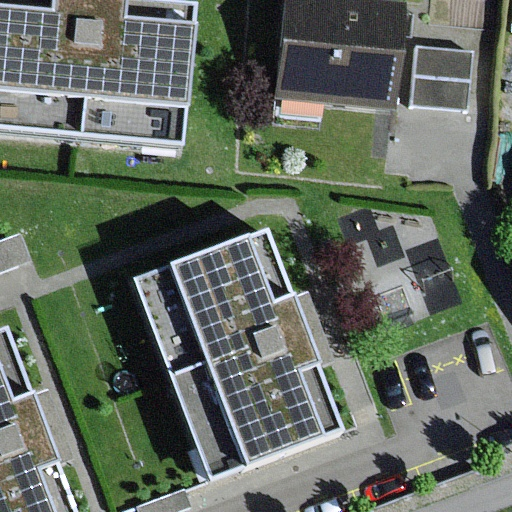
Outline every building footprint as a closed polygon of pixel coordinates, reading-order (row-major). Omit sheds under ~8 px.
[(202,0),(0,0),(0,134),(185,152),(202,0)] [(393,0),(286,0),(275,100),(399,111),(410,1),(393,0)] [(415,46),(410,105),(468,111),(475,51),(415,46)] [(271,224),(133,276),(212,478),(349,427),(271,224)] [(0,511),(82,511),(12,323),(0,327),(0,511)]
